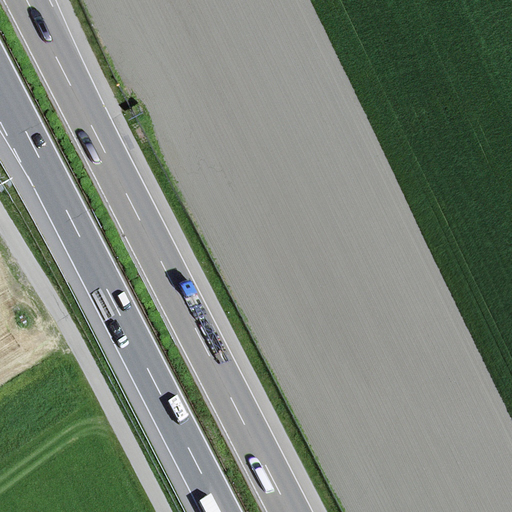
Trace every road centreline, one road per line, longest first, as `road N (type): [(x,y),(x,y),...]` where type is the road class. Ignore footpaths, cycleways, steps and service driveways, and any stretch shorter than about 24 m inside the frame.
road 1 (motorway): [(287,511),(23,0)]
road 2 (motorway): [(0,86),(217,511)]
road 3 (track): [(0,218),(164,511)]
